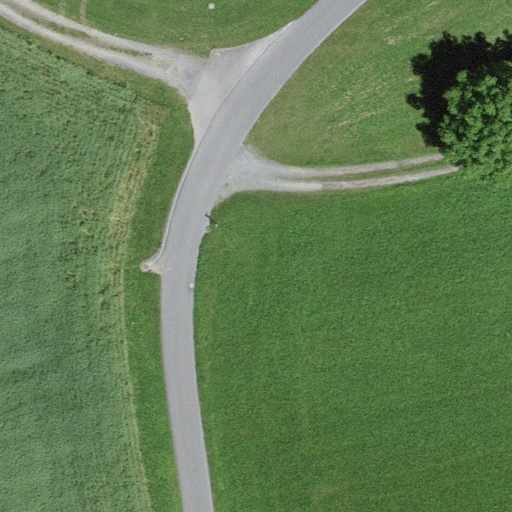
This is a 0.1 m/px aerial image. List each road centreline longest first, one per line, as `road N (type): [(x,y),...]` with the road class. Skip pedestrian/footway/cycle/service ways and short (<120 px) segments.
road 1 (unclassified): [(354,0),(243,107),(212,170),(180,276),(200,511)]
road 2 (track): [(212,170),(354,194),(511,142)]
road 3 (track): [(1,0),(243,107)]
